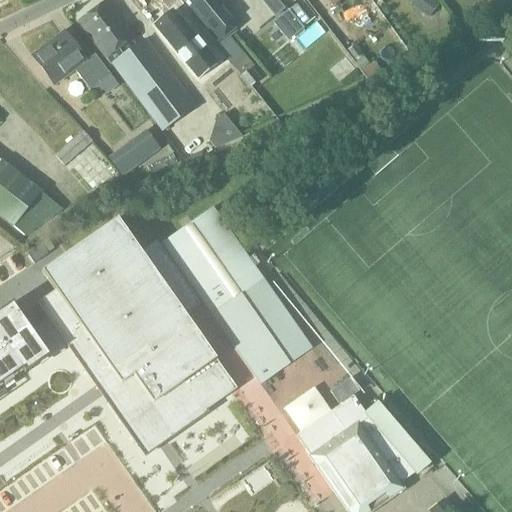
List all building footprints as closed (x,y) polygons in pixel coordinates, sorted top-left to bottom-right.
[(180,0),(215,42),(238,24),(218,0),(180,0)] [(259,0),(275,19),(298,0),(259,0)] [(438,5),(430,0),(414,0),(410,5),(428,18),(438,5)] [(136,47),(131,41),(133,39),(106,2),(78,23),(106,60),(162,135),(197,109),(145,40),(136,47)] [(291,11),(304,27),(315,18),(302,2),(291,11)] [(153,29),(197,80),(215,64),(172,13),(153,29)] [(94,56),(87,62),(65,32),(32,57),(55,87),(75,72),(94,97),(102,90),(107,96),(119,87),(94,56)] [(355,61),(361,56),(355,49),(352,48),(348,51),(355,61)] [(252,70),(243,78),(251,87),(251,88),(261,80),(252,70)] [(64,168),(92,144),(83,133),(55,157),(64,168)] [(159,150),(146,133),(108,160),(121,177),(159,150)] [(0,218),(25,237),(64,212),(0,161),(0,218)] [(260,386),(311,350),(213,209),(161,245),(260,386)] [(55,293),(37,306),(66,347),(95,388),(104,385),(126,417),(151,451),(195,420),(197,423),(209,414),(207,411),(237,390),(212,355),(184,316),(199,305),(177,274),(156,244),(140,255),(116,221),(78,247),(41,274),(55,293)] [(0,390),(24,374),(25,376),(50,358),(11,304),(0,312),(0,390)] [(314,389),(283,409),(301,435),(296,438),(346,511),(374,511),(405,492),(400,484),(414,474),(416,478),(430,466),(377,405),(363,416),(367,420),(359,425),(358,424),(344,434),(331,414),(314,389)] [(451,511),(445,503),(432,511),(451,511)]
